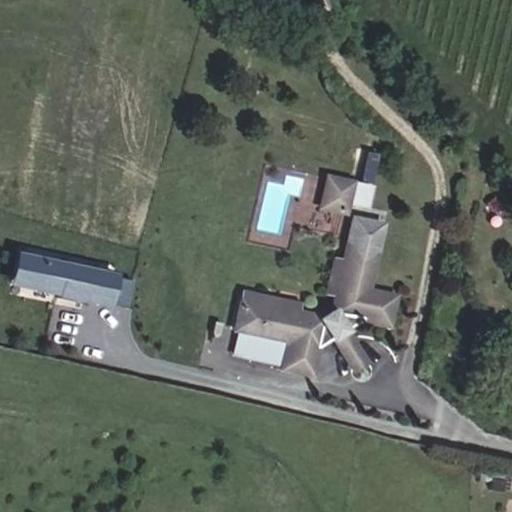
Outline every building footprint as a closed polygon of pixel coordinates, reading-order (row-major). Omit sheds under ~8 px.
[(332,204),(339,175),(322,171),(316,200),(332,204)] [(332,204),(346,207),(352,178),(339,175),(332,204)] [(274,365),(303,371),(309,343),(326,330),(338,320),(356,306),(384,313),(391,284),(364,278),(372,241),(343,235),(339,249),(332,282),(327,301),(311,313),(285,308),(284,313),(267,310),(268,304),(244,299),(236,328),(279,337),(274,365)] [(327,281),(332,282),(339,249),(334,247),(327,281)] [(17,250),(11,286),(115,302),(121,267),(17,250)] [(230,297),(244,299),(246,291),(232,288),(230,297)] [(284,313),(285,308),(287,300),(246,291),(244,299),(268,304),(267,310),(284,313)] [(225,326),(236,328),(244,299),(230,297),(225,326)] [(349,361),(363,352),(338,320),(326,330),(349,361)]
